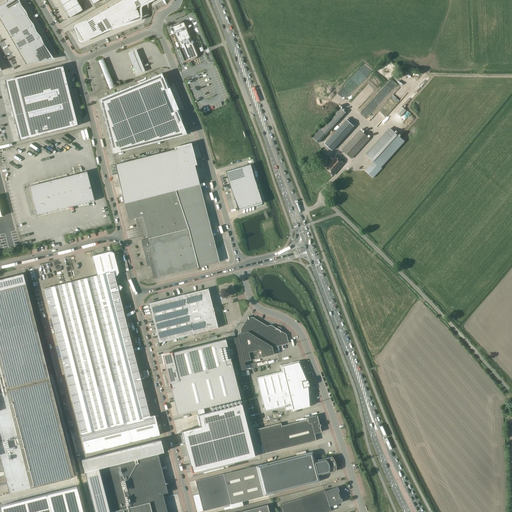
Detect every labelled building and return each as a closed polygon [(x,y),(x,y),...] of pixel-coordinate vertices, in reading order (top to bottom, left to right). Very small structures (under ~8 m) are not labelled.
[(17,0),(9,0),(0,5),(0,19),(26,65),(51,59),(17,0)] [(76,0),(59,0),(69,18),(82,10),(76,0)] [(121,0),(75,27),(83,40),(140,17),(136,8),(149,0),(121,0)] [(170,27),(184,61),(197,56),(183,22),(170,27)] [(136,50),(128,53),(137,75),(145,72),(136,50)] [(63,65),(6,79),(22,139),(79,125),(63,65)] [(161,74),(98,99),(112,153),(187,134),(182,124),(181,124),(179,119),(181,119),(164,77),(163,78),(161,74)] [(395,112),(400,117),(406,111),(402,106),(395,112)] [(346,113),(340,107),(312,137),(318,143),(346,113)] [(234,110),(210,119),(225,161),(249,152),(234,110)] [(410,123),(416,118),(412,114),(407,120),(410,123)] [(348,118),(347,120),(354,126),(355,125),(348,118)] [(348,122),(327,146),(333,151),(354,127),(348,122)] [(366,155),(373,161),(365,171),(373,178),(382,169),(380,167),(404,141),(390,129),(366,155)] [(342,150),(352,159),(370,139),(361,130),(342,150)] [(158,277),(219,262),(189,146),(114,165),(128,220),(135,218),(138,228),(145,226),(147,235),(151,234),(152,237),(141,240),(147,266),(155,264),(158,277)] [(324,165),(326,163),(328,161),(329,159),(326,156),(321,162),(324,165)] [(326,163),(328,165),(325,167),(333,175),(344,164),(336,156),(330,163),(328,161),(326,163)] [(225,172),(237,210),(261,203),(250,164),(226,171),(225,172)] [(94,201),(86,171),(29,186),(36,215),(94,201)] [(117,286),(114,276),(119,275),(113,250),(92,256),(97,275),(44,289),(59,351),(74,409),(80,434),(85,453),(160,435),(155,415),(150,416),(121,300),(118,291),(120,290),(122,287),(119,285),(117,286)] [(50,380),(25,283),(23,274),(0,279),(0,457),(9,493),(74,477),(62,428),(50,380)] [(193,334),(198,333),(218,328),(208,289),(183,295),(193,334)] [(159,343),(182,337),(187,335),(193,334),(183,295),(149,303),(154,323),(159,343)] [(249,319),(248,317),(247,317),(248,317),(240,329),(241,333),(237,334),(238,337),(235,337),(232,338),(230,338),(238,371),(246,370),(245,366),(241,367),(240,363),(250,360),(262,357),(274,354),(272,346),(287,343),(285,335),(271,326),(267,327),(252,318),(249,319)] [(227,337),(161,354),(173,404),(190,400),(192,410),(242,397),(227,337)] [(302,382),(298,365),(287,368),(286,366),(281,367),(282,371),(256,377),(265,412),(284,407),(285,410),(291,409),(292,410),(300,408),(299,405),(308,403),(304,386),(306,385),(305,381),(302,382)] [(200,426),(181,431),(192,472),(255,456),(241,404),(204,413),(203,408),(196,410),(200,426)] [(321,432),(317,415),(307,417),(307,419),(281,426),(281,423),(258,429),(264,454),(316,441),(314,434),(321,432)] [(168,493),(157,453),(163,452),(160,440),(82,460),(94,511),(151,511),(148,498),(168,493)] [(306,457),(305,453),(256,466),(264,496),(320,481),(318,474),(321,474),(321,475),(335,471),(336,469),(336,466),(336,465),(335,463),(334,461),(334,460),(332,456),(317,460),(318,461),(315,462),(313,455),(306,457)] [(264,496),(256,466),(195,481),(203,511),(264,496)] [(83,511),(77,487),(0,505),(0,508),(1,511),(83,511)] [(339,493),(338,491),(339,490),(338,489),(337,487),(324,491),(324,490),(300,498),(282,504),(284,511),(327,511),(331,511),(329,506),(342,502),(341,500),(342,499),(341,498),(340,496),(341,495),(340,493),(339,493)]
